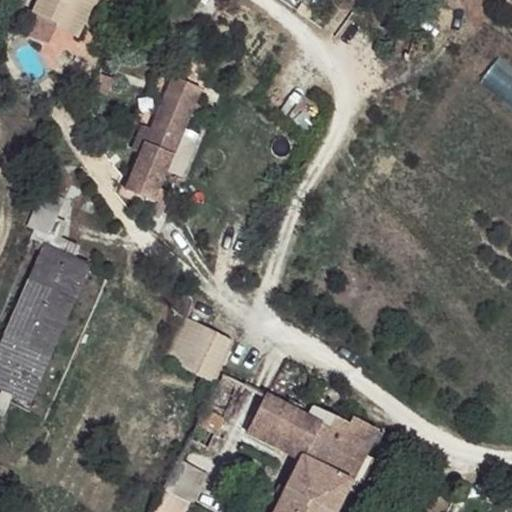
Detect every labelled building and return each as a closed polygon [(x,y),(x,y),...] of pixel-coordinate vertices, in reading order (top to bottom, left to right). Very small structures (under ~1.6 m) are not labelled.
[(96,0),(42,0),(19,53),(62,75),(96,0)] [(202,89),(172,76),(140,152),(125,189),(155,200),(202,89)] [(140,152),(150,128),(143,125),(133,149),(140,152)] [(66,204),(44,193),(28,228),(36,233),(51,239),(66,204)] [(51,239),(36,233),(34,242),(46,247),(51,239)] [(91,266),(46,247),(0,351),(0,389),(1,391),(17,397),(34,402),(91,266)] [(233,341),(184,314),(162,358),(210,383),(220,369),(233,341)] [(164,488),(186,500),(247,385),(220,369),(210,383),(217,386),(164,488)] [(17,397),(1,391),(0,393),(0,412),(8,416),(17,397)] [(247,432),(302,464),(329,414),(315,407),(309,417),(264,395),(247,432)] [(302,464),(351,486),(380,431),(352,416),(347,423),(329,414),(302,464)] [(337,511),(347,494),(351,486),(302,464),(277,511),(337,511)] [(180,511),(186,500),(164,488),(151,511),(180,511)]
